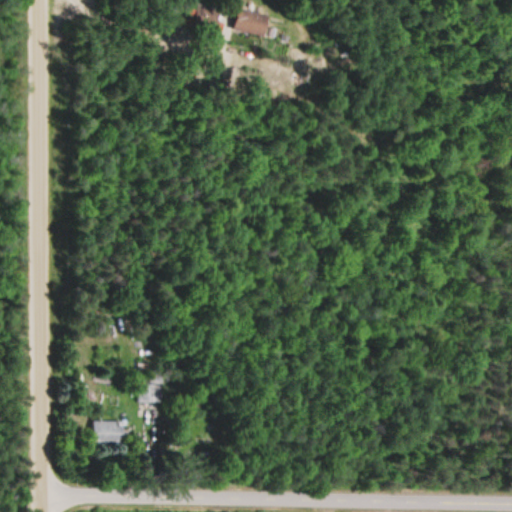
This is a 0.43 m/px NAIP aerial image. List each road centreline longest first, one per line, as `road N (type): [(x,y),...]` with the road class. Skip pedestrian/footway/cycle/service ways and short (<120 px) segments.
road 1 (residential): [(35,511),(33,0)]
road 2 (residential): [(511,500),(35,490)]
